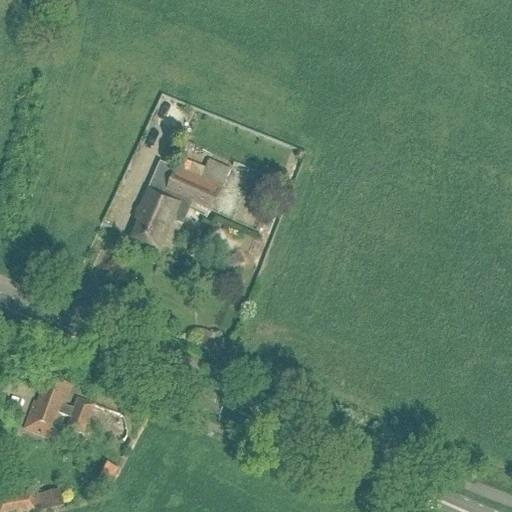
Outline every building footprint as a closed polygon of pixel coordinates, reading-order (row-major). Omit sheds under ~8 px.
[(220,192),(175,172),(165,195),(191,206),(211,215),(220,192)] [(131,235),(128,241),(155,254),(158,247),(171,253),(184,222),(191,206),(165,195),(163,200),(148,193),(134,223),(136,223),(135,225),(135,226),(134,227),(131,235)] [(70,389),(43,378),(23,432),(51,442),(60,417),(70,421),(66,430),(83,436),(94,408),(77,402),(73,411),(63,408),(70,389)] [(34,498),(36,511),(50,511),(62,510),(59,493),(34,498)] [(0,500),(0,511),(32,511),(31,496),(0,500)]
